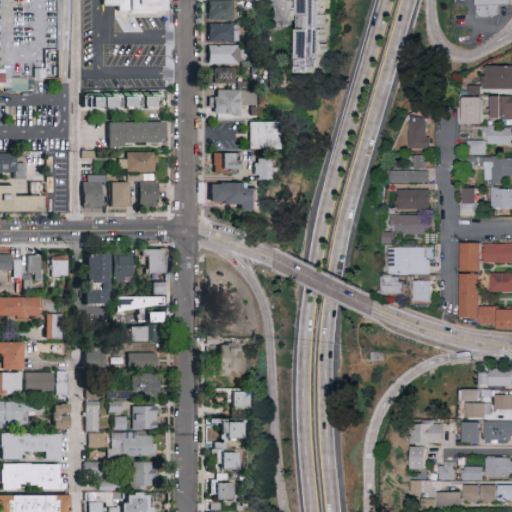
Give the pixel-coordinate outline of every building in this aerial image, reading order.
[(0,0),(71,0),(71,24),(71,53),(57,53),(57,81),(42,82),(0,82),(0,0)] [(167,0),(168,21),(119,20),(118,13),(108,13),(105,14),(105,0),(167,0)] [(235,19),(234,0),(214,0),(209,0),(210,19),(235,19)] [(339,0),(315,0),(315,64),(308,64),(308,70),(332,71),(332,65),(340,65),(339,0)] [(511,0),(484,0),(485,15),(502,15),(502,3),(511,2),(511,0)] [(234,23),(210,22),(210,41),(239,41),(239,29),(234,29),(234,23)] [(241,44),(209,44),(209,62),(240,63),(241,44)] [(511,87),(511,64),(487,64),(487,87),(511,87)] [(236,66),(214,67),(215,82),(236,82),(236,66)] [(483,92),(483,84),(471,84),(471,93),(483,92)] [(211,113),(241,113),(241,89),(218,88),(218,96),(211,96),(211,113)] [(511,94),(496,94),(496,117),(511,117),(511,94)] [(85,95),(85,106),(146,106),(146,95),(85,95)] [(147,95),(147,105),(160,106),(160,95),(147,95)] [(486,122),(487,96),(468,95),(468,122),(486,122)] [(412,147),(434,148),(435,117),(439,118),(439,110),(427,109),(427,115),(413,115),(412,147)] [(109,121),(109,146),(124,146),(124,141),(166,141),(166,120),(109,121)] [(511,142),(511,125),(489,126),(489,143),(511,142)] [(280,155),(252,156),(252,155),(252,129),(280,128),(280,154),(280,155)] [(471,153),(489,153),(489,139),(472,139),(471,153)] [(126,151),(127,157),(118,158),(118,170),(155,169),(155,151),(126,151)] [(214,170),(241,169),(241,151),(213,152),(214,170)] [(26,177),(26,161),(17,162),(17,152),(0,152),(0,171),(15,171),(15,178),(26,177)] [(430,167),(429,153),(418,154),(418,167),(430,167)] [(487,181),(506,181),(506,174),(511,174),(511,156),(488,156),(487,181)] [(272,178),(272,157),(256,157),(256,179),(272,178)] [(432,169),(394,169),(394,181),(431,181),(432,169)] [(84,174),(84,206),(105,206),(104,174),(84,174)] [(159,180),(139,181),(140,206),(159,205),(159,180)] [(111,206),(130,205),(130,181),(111,181),(111,206)] [(247,182),(213,182),(212,202),(241,203),(240,209),(262,210),(262,187),(247,187),(247,182)] [(0,210),(45,210),(45,195),(16,195),(16,184),(0,184),(0,210)] [(465,208),(482,208),(482,187),(466,186),(465,208)] [(511,206),(511,186),(494,187),(495,207),(511,206)] [(433,188),(402,188),(402,207),(433,208),(433,188)] [(395,214),(396,224),(400,224),(400,233),(430,232),(430,213),(395,214)] [(386,242),(399,242),(399,230),(386,230),(386,242)] [(465,269),(486,270),(486,242),(466,242),(465,269)] [(487,261),(511,261),(511,242),(488,242),(487,261)] [(434,246),(393,245),(392,273),(434,273),(434,246)] [(147,273),(167,273),(167,247),(146,248),(147,273)] [(0,269),(1,283),(12,283),(11,253),(0,253),(0,269)] [(111,253),(90,253),(90,281),(103,281),(103,288),(88,288),(88,302),(111,302),(111,253)] [(133,254),(114,254),(115,279),(134,278),(133,254)] [(41,255),(27,255),(27,272),(34,271),(34,279),(41,279),(41,255)] [(51,275),(68,275),(68,255),(51,255),(51,275)] [(21,257),(13,258),(13,277),(21,277),(21,257)] [(511,271),(493,272),(493,291),(511,290),(511,271)] [(484,305),(484,273),(466,273),(466,316),(483,316),(483,322),(500,322),(500,305),(484,305)] [(385,275),(385,293),(405,292),(405,275),(385,275)] [(435,279),(418,279),(417,305),(435,305),(435,279)] [(119,296),(119,308),(167,306),(166,282),(153,283),(154,295),(119,296)] [(41,296),(0,296),(0,317),(41,316),(41,296)] [(511,328),(511,308),(503,308),(503,328),(511,328)] [(166,311),(151,311),(151,322),(166,322),(166,311)] [(62,312),(46,313),(47,337),(63,337),(62,312)] [(157,341),(157,325),(132,324),(131,340),(157,341)] [(26,368),(26,341),(0,341),(0,353),(3,354),(4,369),(26,368)] [(221,343),(220,374),(232,374),(232,370),(244,371),(245,344),(221,343)] [(105,367),(106,347),(86,347),(85,367),(105,367)] [(128,352),(128,368),(157,368),(157,352),(128,352)] [(511,384),(511,366),(493,367),(493,372),(482,372),(482,384),(511,384)] [(68,370),(57,370),(56,394),(67,394),(68,370)] [(23,372),(0,371),(0,390),(23,391),(23,372)] [(54,371),(26,372),(26,389),(54,388),(54,371)] [(131,395),(159,395),(160,374),(131,373),(131,395)] [(86,398),(100,398),(100,386),(85,386),(86,398)] [(130,398),(130,388),(107,388),(107,397),(130,398)] [(485,401),(485,388),(468,388),(468,400),(485,401)] [(252,391),(235,391),(235,406),(252,407),(252,391)] [(498,408),(511,408),(511,393),(498,393),(498,408)] [(0,400),(0,426),(28,425),(27,412),(41,411),(41,399),(0,400)] [(128,400),(108,399),(108,412),(128,412),(128,400)] [(98,430),(98,400),(85,400),(84,430),(98,430)] [(468,415),(494,416),(495,402),(469,401),(468,415)] [(54,427),(70,428),(70,403),(55,403),(54,427)] [(132,405),(132,428),(157,428),(157,406),(132,405)] [(113,429),(126,429),(126,416),(114,415),(113,429)] [(511,420),(489,420),(489,439),(511,439),(511,420)] [(246,421),(223,422),(224,436),(247,436),(246,421)] [(415,442),(447,441),(446,421),(415,421),(415,442)] [(486,441),(486,421),(468,421),(468,442),(486,441)] [(155,455),(154,431),(111,433),(111,448),(106,448),(106,457),(155,455)] [(62,433),(2,432),(2,458),(23,459),(23,450),(46,451),(46,458),(62,459),(62,433)] [(87,446),(104,447),(104,432),(87,432),(87,446)] [(225,468),(242,468),(242,452),(228,452),(227,441),(213,442),(214,453),(218,453),(218,463),(225,462),(225,468)] [(432,468),(433,446),(417,445),(416,468),(432,468)] [(511,474),(511,456),(490,457),(490,475),(511,474)] [(83,471),(100,471),(100,461),(83,460),(83,471)] [(153,461),(131,461),(131,487),(153,487),(153,461)] [(444,479),(459,478),(459,461),(443,462),(444,479)] [(61,463),(2,463),(2,489),(23,489),(23,486),(61,486),(61,463)] [(466,466),(466,479),(487,479),(488,466),(466,466)] [(229,472),(215,473),(215,492),(219,492),(219,499),(236,498),(235,481),(229,482),(229,472)] [(416,493),(427,493),(426,479),(415,479),(416,493)] [(503,501),(511,500),(511,483),(503,484),(503,501)] [(468,499),(501,500),(501,484),(468,484),(468,499)] [(466,491),(442,492),(443,507),(466,507),(466,491)] [(151,494),(129,493),(128,502),(125,502),(124,511),(154,511),(154,506),(150,506),(151,494)] [(71,511),(72,494),(0,494),(0,511),(71,511)] [(441,509),(442,497),(426,497),(426,509),(441,509)] [(87,499),(87,511),(101,511),(102,499),(87,499)]
